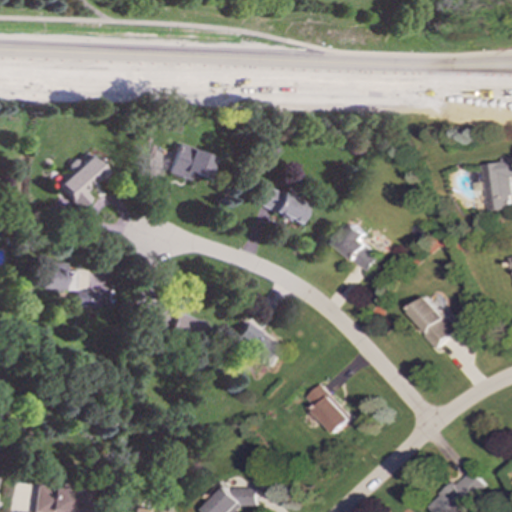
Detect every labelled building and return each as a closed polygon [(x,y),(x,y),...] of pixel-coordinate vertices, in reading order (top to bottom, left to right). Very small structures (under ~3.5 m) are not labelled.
[(211,156),(174,143),(164,172),(186,179),(189,173),(203,178),(211,156)] [(105,171),(88,154),(79,164),(72,157),(64,166),(68,170),(53,187),(76,209),(88,196),(84,192),(105,171)] [(511,209),(510,197),(511,196),(511,157),(503,158),(503,163),(484,165),(489,212),(511,209)] [(306,204),(263,186),(255,205),(298,223),(306,204)] [(370,272),(382,256),(363,241),(368,235),(352,222),(334,244),(370,272)] [(74,290),(74,271),(63,270),(64,262),(41,261),(41,289),(74,290)] [(72,306),(95,307),(96,290),(73,290),(72,306)] [(439,350),(459,330),(428,296),(411,312),(431,333),(426,337),(439,350)] [(200,323),(158,312),(154,329),(196,340),(200,323)] [(283,349),(242,322),(230,340),(272,366),(283,349)] [(334,436),(352,419),(320,385),(307,397),(312,403),(308,407),(334,436)] [(427,506),(432,511),(456,511),(486,487),(472,471),(456,485),(454,483),(427,506)] [(37,511),(84,511),(87,491),(35,484),(31,511),(37,511)] [(257,488),(239,488),(233,494),(225,487),(202,510),(204,511),(234,511),(240,507),(257,506),(257,488)]
